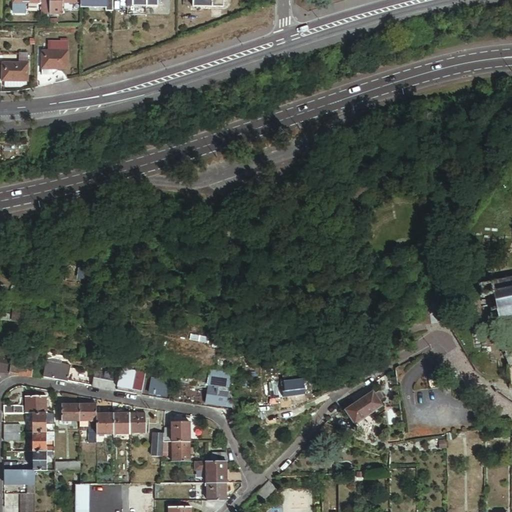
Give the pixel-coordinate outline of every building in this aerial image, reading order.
[(50,15),(50,0),(41,0),(42,3),(42,15),(50,15)] [(61,15),(62,4),(81,4),(81,0),(50,0),(50,15),(61,15)] [(27,3),(14,3),(14,15),(27,15),(27,3)] [(49,44),(49,52),(68,52),(68,44),(49,44)] [(68,52),(49,52),(43,52),(43,69),(53,70),(68,70),(68,52)] [(20,54),(20,64),(28,64),(29,54),(20,54)] [(28,64),(20,64),(3,64),(3,82),(5,82),(27,82),(28,82),(28,64)] [(43,76),(35,76),(35,90),(53,86),(53,76),(43,76)] [(142,247),(149,230),(135,224),(132,230),(127,241),(142,247)] [(126,253),(122,252),(116,273),(120,276),(126,253)] [(511,279),(495,283),(494,279),(490,280),(490,282),(483,284),(482,282),(480,283),(480,284),(478,285),(479,288),(480,288),(482,294),(480,295),(481,298),(482,298),(484,298),(485,298),(494,296),(497,308),(491,309),(491,312),(496,311),(497,318),(495,318),(496,322),(499,321),(499,324),(500,328),(500,330),(499,330),(500,333),(501,333),(503,342),(502,342),(502,344),(504,344),(506,354),(505,355),(505,356),(509,356),(503,327),(502,323),(501,320),(511,317),(511,279)] [(11,323),(21,324),(22,314),(12,313),(11,323)] [(22,314),(21,324),(21,325),(47,328),(48,316),(22,313),(22,314)] [(0,372),(10,374),(13,357),(13,356),(0,354),(0,372)] [(13,357),(10,374),(31,377),(35,361),(13,357)] [(42,378),(67,382),(69,371),(70,367),(70,366),(61,364),(45,362),(42,378)] [(70,366),(70,367),(73,368),(72,371),(71,377),(78,378),(78,379),(77,384),(78,384),(84,385),(85,380),(92,381),(94,372),(78,369),(79,366),(79,365),(70,364),(70,366)] [(119,373),(94,369),(94,372),(92,381),(91,387),(116,392),(116,391),(119,373)] [(119,373),(116,391),(141,396),(143,385),(145,374),(119,370),(119,373)] [(228,388),(229,385),(229,384),(230,377),(208,374),(207,384),(215,386),(216,383),(222,384),(222,387),(228,388)] [(304,384),(304,379),(287,381),(281,382),(282,387),(277,387),(278,397),(310,394),(309,383),(304,384)] [(221,389),(222,387),(222,384),(216,383),(215,386),(215,388),(208,387),(205,402),(226,406),(228,390),(221,389)] [(143,385),(141,396),(169,400),(170,390),(143,385)] [(199,405),(202,390),(176,386),(174,401),(199,405)] [(381,403),(376,395),(373,392),(345,411),(355,426),(383,407),(381,403)] [(380,392),(376,395),(381,403),(386,400),(380,392)] [(27,397),(27,414),(34,414),(47,414),(46,397),(27,397)] [(72,421),(80,421),(80,405),(62,405),(62,414),(62,422),(72,421)] [(80,405),(80,421),(89,421),(90,433),(97,433),(97,415),(97,405),(86,405),(80,405)] [(5,414),(24,414),(24,406),(5,406),(5,414)] [(47,414),(34,414),(34,433),(47,433),(47,427),(47,414)] [(55,421),(55,414),(47,414),(47,427),(50,427),(50,423),(52,421),(55,421)] [(114,415),(114,435),(130,435),(130,433),(130,414),(114,415)] [(130,414),(130,433),(147,433),(146,414),(130,414)] [(97,433),(97,435),(114,435),(114,415),(97,415),(97,433)] [(173,437),(173,442),(190,442),(190,422),(173,423),(173,437)] [(5,433),(21,433),(21,426),(5,425),(5,433)] [(21,442),(21,433),(5,433),(5,442),(21,442)] [(47,433),(34,433),(34,452),(47,452),(47,448),(47,442),(47,433)] [(47,442),(55,442),(55,433),(47,433),(47,442)] [(164,443),(164,437),(165,434),(154,433),(152,464),(163,465),(163,463),(163,453),(164,443)] [(458,440),(456,433),(447,435),(447,442),(458,440)] [(190,442),(173,442),(173,463),(190,462),(190,442)] [(47,452),(34,452),(35,471),(36,471),(47,472),(47,459),(47,452)] [(213,454),(213,462),(226,462),(226,453),(213,454)] [(207,462),(195,462),(195,472),(207,472),(207,462)] [(213,462),(207,462),(207,472),(207,483),(208,483),(226,483),(227,483),(226,462),(213,462)] [(81,473),(81,465),(73,465),(55,464),(55,472),(81,473)] [(36,494),(36,471),(35,471),(20,471),(5,471),(5,483),(28,483),(28,494),(35,494),(36,494)] [(256,494),(263,502),(276,489),(269,482),(256,494)] [(226,483),(208,483),(208,501),(226,501),(226,500),(226,483)] [(88,511),(88,485),(75,486),(75,511),(88,511)]
